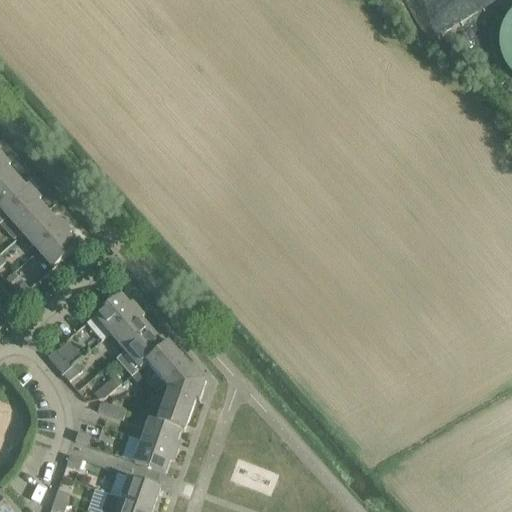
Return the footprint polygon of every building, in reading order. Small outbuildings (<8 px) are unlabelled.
[(403,0),(420,34),(491,0),(403,0)] [(511,12),(511,13),(507,19),(503,26),(501,33),(500,40),(500,47),(501,55),(503,62),(507,68),(511,74),(511,12)] [(5,160),(0,163),(0,194),(17,179),(5,166),(8,163),(5,160)] [(0,194),(0,210),(7,218),(35,193),(32,190),(29,192),(17,179),(0,194)] [(35,193),(7,218),(23,235),(48,213),(36,200),(39,197),(35,193)] [(23,235),(38,252),(66,227),(62,224),(59,226),(48,213),(23,235)] [(66,227),(38,252),(54,270),(79,248),(66,234),(69,231),(66,227)] [(15,275),(5,283),(14,292),(23,284),(15,275)] [(21,300),(29,292),(30,291),(23,284),(14,292),(21,300)] [(37,300),(29,292),(21,300),(28,308),(37,300)] [(96,318),(87,326),(102,343),(111,336),(139,311),(136,308),(133,310),(121,296),(118,298),(95,318),(96,318)] [(139,311),(111,336),(125,353),(151,331),(139,318),(142,315),(139,311)] [(125,353),(117,360),(132,378),(140,370),(169,346),(165,342),(162,345),(151,331),(125,353)] [(169,346),(140,370),(141,371),(148,365),(160,379),(182,361),(175,353),(169,346)] [(56,352),(48,359),(57,369),(63,377),(73,368),(71,366),(66,361),(65,362),(58,353),(56,352)] [(182,361),(160,379),(170,391),(198,385),(207,384),(201,378),(194,369),(193,368),(190,371),(182,361)] [(63,377),(69,384),(79,375),(73,368),(63,377)] [(115,379),(105,388),(111,395),(121,386),(115,379)] [(170,391),(165,404),(192,414),(196,402),(200,403),(204,391),(207,384),(198,385),(170,391)] [(105,401),(111,395),(105,388),(95,396),(99,402),(105,401)] [(165,404),(159,423),(181,431),(185,433),(188,424),(192,414),(165,404)] [(106,405),(100,406),(98,413),(111,417),(114,408),(106,405)] [(114,408),(111,417),(123,422),(127,412),(114,408)] [(150,420),(142,442),(177,455),(179,450),(175,449),(181,432),(185,433),(181,431),(159,423),(150,420)] [(75,444),(87,448),(91,438),(79,434),(75,444)] [(142,442),(134,464),(166,476),(172,458),(176,459),(177,455),(142,442)] [(70,458),(67,467),(79,472),(83,462),(70,458)] [(129,479),(121,501),(153,511),(161,490),(142,483),(129,479)] [(58,492),(55,502),(67,506),(70,497),(58,492)] [(107,496),(101,511),(152,511),(153,511),(121,501),(107,496)] [(0,511),(10,511),(9,510),(1,502),(0,500),(0,511)] [(64,511),(67,506),(55,502),(52,511),(55,511),(64,511)]
